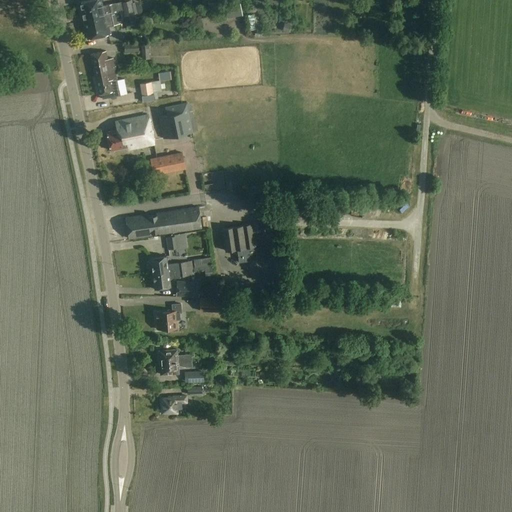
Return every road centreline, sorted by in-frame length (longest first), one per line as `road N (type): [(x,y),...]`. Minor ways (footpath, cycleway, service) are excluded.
road 1 (tertiary): [(124,434),(124,380),(97,204),(52,0)]
road 2 (unclassified): [(511,141),(430,116),(435,0)]
